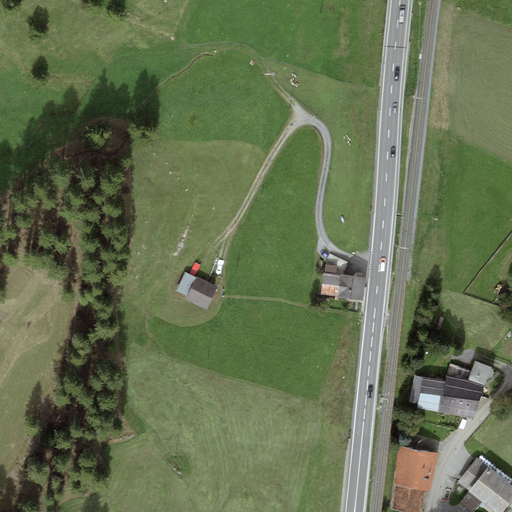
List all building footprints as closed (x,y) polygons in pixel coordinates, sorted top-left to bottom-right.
[(338,266),(325,264),(320,294),(363,300),(366,278),(337,273),(338,266)] [(196,277),(186,272),(176,290),(187,296),(186,299),(206,309),(217,286),(197,276),(196,277)] [(446,381),(443,392),(479,400),(487,378),(492,377),(494,371),(492,367),(476,362),(472,372),(451,364),(446,381)] [(409,406),(437,412),(443,392),(446,381),(415,376),(409,406)] [(473,418),(479,400),(443,392),(437,412),(473,418)] [(438,452),(402,446),(391,508),(413,511),(421,511),(425,490),(431,492),(438,452)] [(511,485),(477,458),(458,482),(469,491),(460,503),(472,511),(474,511),(483,502),(496,511),(502,511),(511,499),(511,485)]
